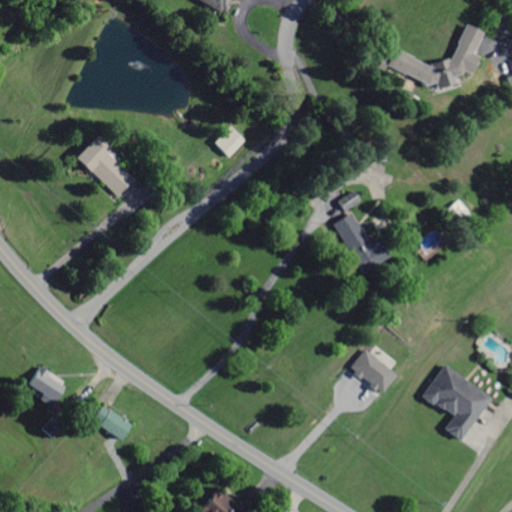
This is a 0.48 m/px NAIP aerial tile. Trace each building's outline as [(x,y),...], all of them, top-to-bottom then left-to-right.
[(243,0),(186,0),(221,16),(228,0),(239,0),(242,2),(243,0)] [(387,51),(381,67),(447,94),(456,71),(467,76),(474,58),(469,56),(478,34),(460,27),(445,64),(432,59),(429,67),(387,51)] [(511,93),(511,75),(501,80),(507,96),(511,93)] [(243,144),(229,129),(213,144),(226,159),(243,144)] [(113,199),(130,179),(84,140),(68,160),(113,199)] [(356,202),(349,193),(334,204),(341,214),(356,202)] [(387,261),(377,242),(366,248),(349,215),(330,225),(357,276),(387,261)] [(486,399),(439,367),(418,398),(448,418),(439,431),(456,443),(486,399)] [(22,387),(48,405),(62,386),(36,368),(22,387)] [(87,423),(115,442),(126,426),(98,407),(87,423)] [(194,511),(226,511),(232,507),(216,491),(194,511)]
